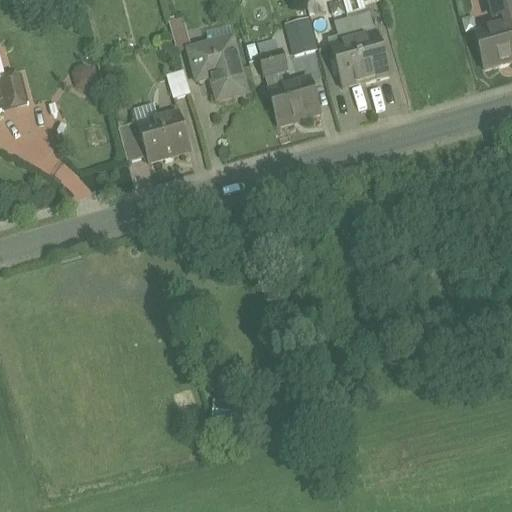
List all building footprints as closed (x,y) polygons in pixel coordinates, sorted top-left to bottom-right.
[(511,0),(488,0),(495,23),(503,21),(505,29),(511,26),(511,21),(511,19),(511,18),(511,0)] [(377,37),(367,39),(365,35),(372,33),(367,16),(347,21),(348,25),(335,28),(341,47),(330,50),(342,91),(389,78),(377,37)] [(184,22),(169,26),(177,55),(192,51),(184,22)] [(309,23),(286,29),(295,60),(318,54),(309,23)] [(511,26),(505,29),(474,38),(484,72),(511,63),(511,26)] [(233,42),(188,54),(196,85),(212,80),(215,90),(213,90),(217,105),(248,97),(233,42)] [(282,56),(261,62),(266,78),(287,72),(282,56)] [(85,68),(77,70),(73,78),(76,92),(83,95),(91,93),(95,85),(94,73),(85,68)] [(187,74),(171,79),(178,101),(194,97),(187,74)] [(21,79),(0,84),(0,114),(29,107),(21,79)] [(311,84),(269,94),(278,130),(296,126),(295,122),(320,116),(311,84)] [(139,129),(138,130),(147,161),(149,167),(190,155),(179,118),(139,129)] [(138,126),(118,132),(127,167),(147,161),(138,130),(139,129),(138,126)] [(240,429),(241,403),(217,402),(217,428),(240,429)]
